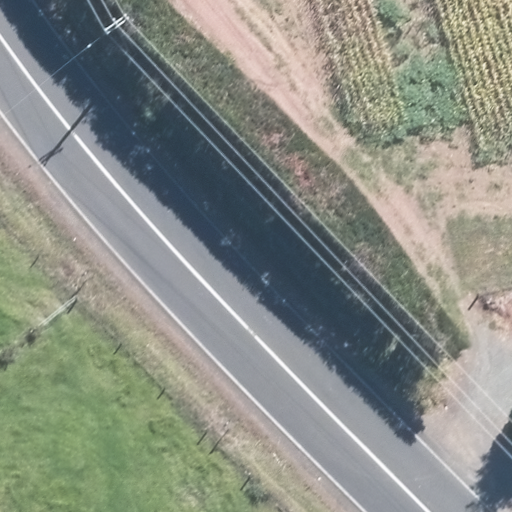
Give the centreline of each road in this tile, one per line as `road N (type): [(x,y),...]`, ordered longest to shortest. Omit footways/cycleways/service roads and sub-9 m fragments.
road 1 (tertiary): [(0,48),(96,171),(422,511)]
road 2 (unknown): [(327,416),(511,356)]
